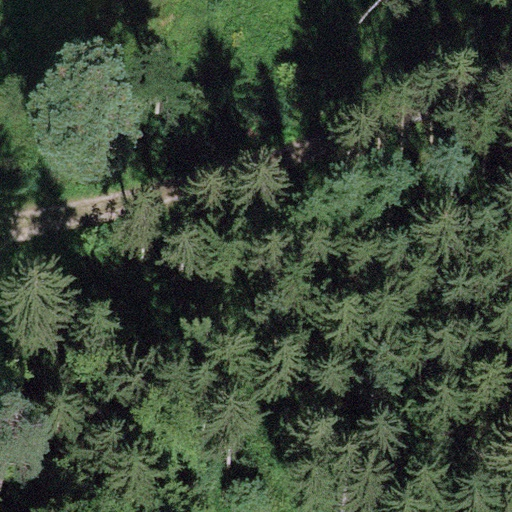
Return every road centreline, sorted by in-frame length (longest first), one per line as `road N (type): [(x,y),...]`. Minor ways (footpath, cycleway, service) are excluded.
road 1 (track): [(0,225),(220,176),(511,66)]
road 2 (track): [(450,0),(482,79),(511,114)]
